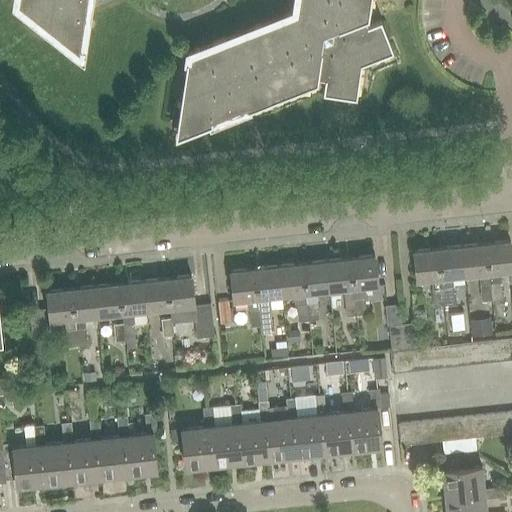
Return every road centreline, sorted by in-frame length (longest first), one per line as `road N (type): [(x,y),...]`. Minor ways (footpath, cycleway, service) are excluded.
road 1 (unclassified): [(0,247),(511,193)]
road 2 (residential): [(405,511),(391,493),(371,491),(173,511)]
